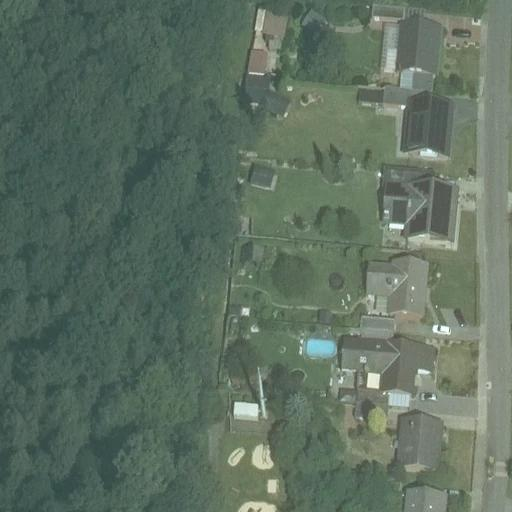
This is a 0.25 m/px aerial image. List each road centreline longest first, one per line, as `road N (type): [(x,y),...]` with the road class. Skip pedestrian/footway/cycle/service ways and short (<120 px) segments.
road 1 (residential): [(503,113),(502,364)]
road 2 (residential): [(502,364),(494,511)]
